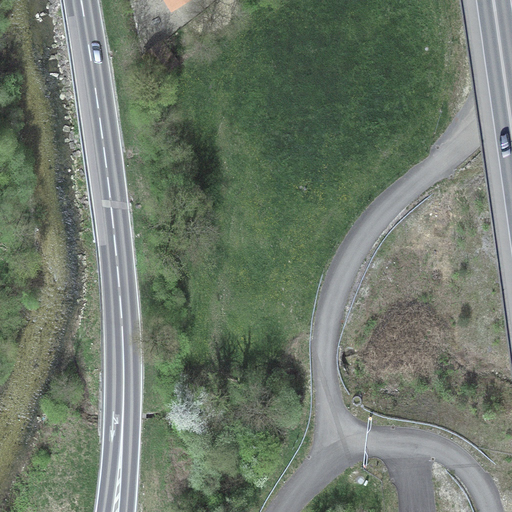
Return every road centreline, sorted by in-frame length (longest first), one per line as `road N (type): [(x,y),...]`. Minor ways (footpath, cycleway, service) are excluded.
road 1 (primary): [(81,0),(120,286),(125,414),(116,511)]
road 2 (trunk): [(511,142),(492,0)]
